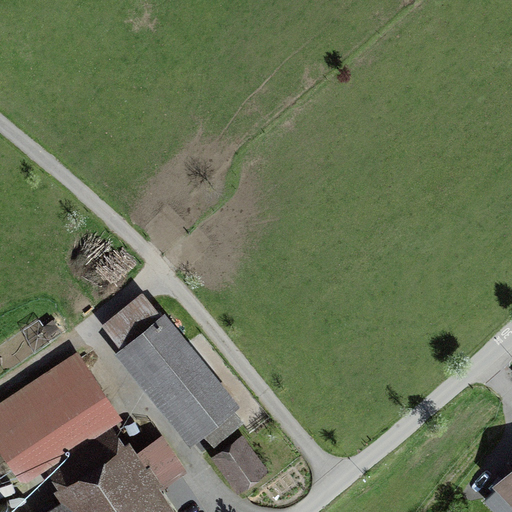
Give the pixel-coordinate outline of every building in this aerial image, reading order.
[(107,310),(122,328),(159,296),(144,279),(107,310)] [(132,343),(201,428),(228,406),(159,320),(132,343)] [(0,441),(17,467),(109,406),(78,358),(0,409),(0,441)] [(160,511),(147,492),(158,485),(129,441),(118,449),(109,434),(56,469),(76,500),(55,511),(160,511)] [(237,478),(255,465),(240,444),(222,457),(237,478)] [(511,511),(511,472),(484,498),(497,511),(511,511)]
